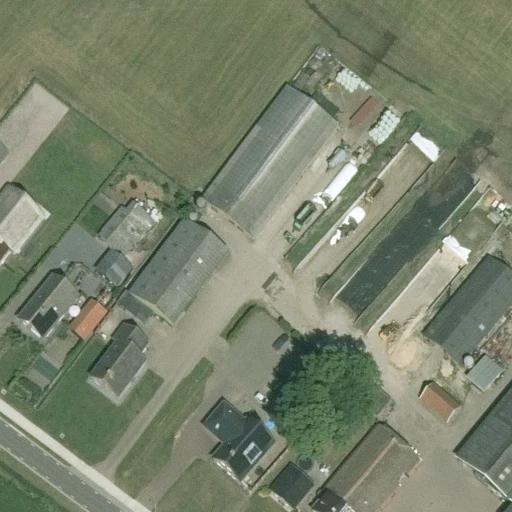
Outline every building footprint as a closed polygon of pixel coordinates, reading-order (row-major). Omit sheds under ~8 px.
[(468,52),(482,72),(491,66),(477,46),(468,52)] [(16,57),(5,64),(19,84),(30,77),(16,57)] [(250,241),(337,129),(288,90),(201,202),(250,241)] [(12,257),(42,221),(7,192),(0,200),(0,264),(9,254),(12,257)] [(120,211),(98,237),(102,241),(99,244),(115,257),(118,254),(122,258),(152,222),(133,206),(125,215),(120,211)] [(141,283),(183,315),(227,256),(185,224),(141,283)] [(409,278),(424,294),(450,268),(435,253),(409,278)] [(132,273),(112,257),(96,277),(116,293),(132,273)] [(511,283),(487,262),(422,339),(458,369),(511,305),(511,283)] [(43,343),(77,300),(51,281),(28,310),(30,312),(20,325),(43,343)] [(171,330),(183,315),(141,283),(129,298),(136,303),(171,330)] [(118,310),(126,316),(136,303),(129,298),(126,296),(117,309),(118,310)] [(83,343),(93,329),(80,319),(70,333),(83,343)] [(118,402),(144,366),(136,360),(146,346),(122,329),(111,343),(115,346),(90,382),(118,402)] [(481,399),(499,378),(481,364),(464,385),(481,399)] [(491,393),(502,399),(511,383),(511,376),(504,372),(491,393)] [(265,416),(293,441),(329,400),(300,375),(265,416)] [(432,387),(418,402),(445,427),(460,410),(432,387)] [(377,421),(390,404),(375,392),(361,409),(377,421)] [(511,511),(511,400),(459,464),(511,508),(511,511)] [(244,429),(224,410),(205,431),(226,450),(213,464),(238,487),(273,449),(247,426),(244,429)] [(380,511),(421,465),(378,427),(317,499),(321,503),(313,511),(380,511)] [(293,478),(279,495),(293,508),(308,491),(293,478)]
